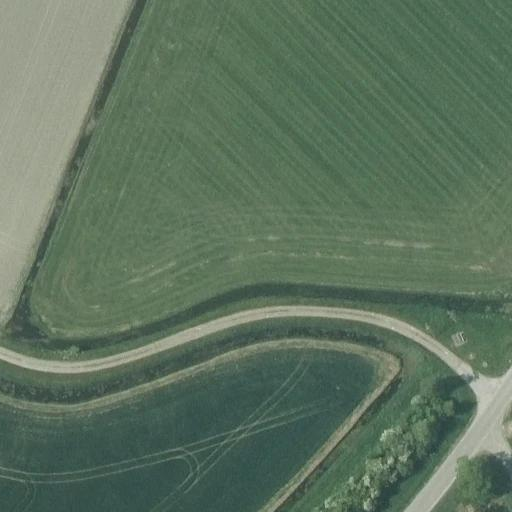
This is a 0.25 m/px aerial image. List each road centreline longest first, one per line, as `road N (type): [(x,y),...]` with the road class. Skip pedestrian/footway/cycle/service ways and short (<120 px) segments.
road 1 (track): [(499,400),(408,329),(329,310),(242,316),(99,363),(62,367),(0,351)]
road 2 (tertiary): [(415,511),(511,381)]
